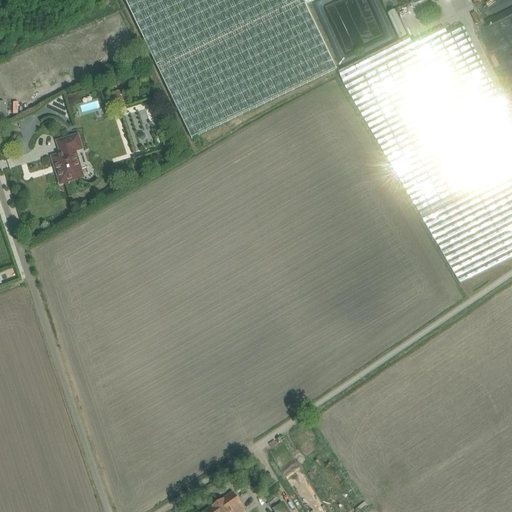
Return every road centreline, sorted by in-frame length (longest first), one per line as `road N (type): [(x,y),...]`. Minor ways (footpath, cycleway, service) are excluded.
road 1 (unclassified): [(154,511),(511,270)]
road 2 (unclassified): [(109,511),(0,178)]
